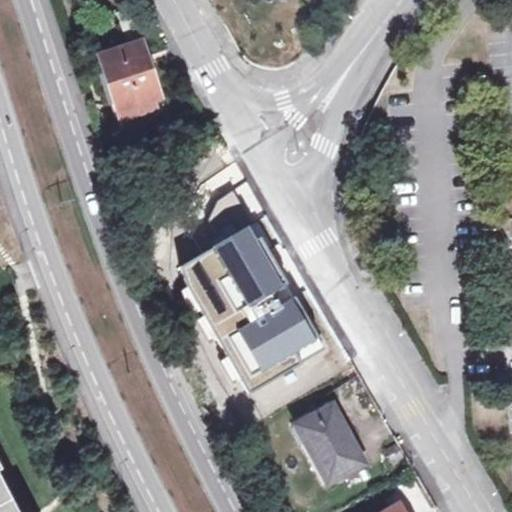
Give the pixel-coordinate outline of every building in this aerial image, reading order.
[(131,8),(117,13),(126,40),(141,35),(131,8)] [(140,45),(102,57),(120,110),(158,98),(140,45)] [(173,124),(159,131),(165,144),(179,138),(173,124)] [(206,227),(214,244),(177,267),(249,394),(324,346),(233,191),(214,201),(206,227)] [(332,406),(294,427),(327,485),(363,464),(332,406)] [(16,511),(0,479),(0,511),(16,511)]
